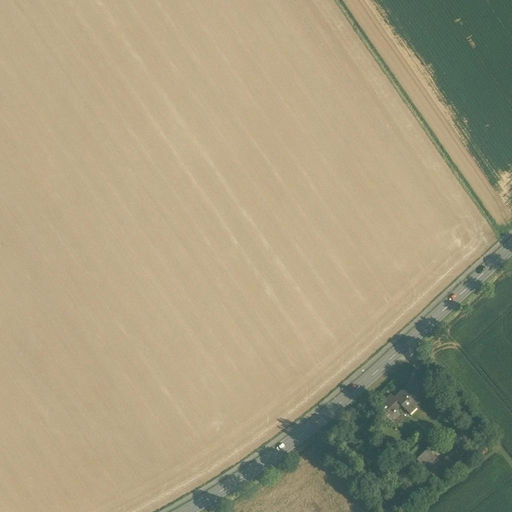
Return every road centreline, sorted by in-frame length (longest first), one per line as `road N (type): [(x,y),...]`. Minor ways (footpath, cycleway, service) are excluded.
road 1 (tertiary): [(187,511),(310,429),(511,247)]
road 2 (track): [(419,511),(499,446),(511,462)]
